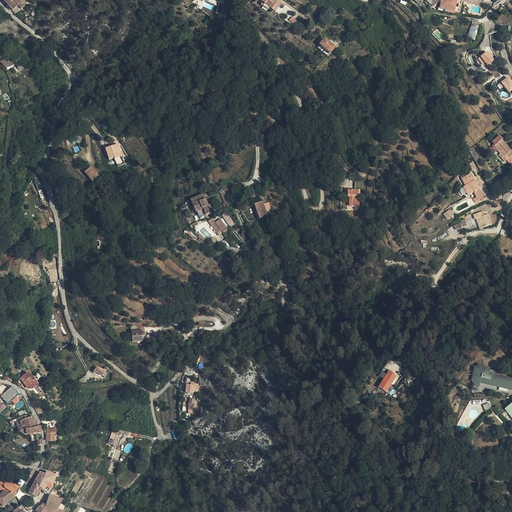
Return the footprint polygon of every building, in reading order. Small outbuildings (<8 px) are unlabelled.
[(14,0),(8,5),(13,11),(18,7),(20,8),(21,9),(23,7),(24,6),(19,1),(19,0),(14,0)] [(277,1),(275,0),(256,0),(264,5),(269,8),(272,10),(277,1)] [(423,0),(432,9),(438,3),(435,0),(412,0),(416,3),(418,2),(419,0),(423,0)] [(448,10),(459,13),(462,0),(438,0),(438,2),(441,2),(439,9),(448,10)] [(475,38),(478,27),(471,25),(468,36),(475,38)] [(325,40),(320,45),(319,46),(329,54),(334,49),(325,40)] [(317,48),(327,57),(329,54),(319,46),(317,48)] [(485,62),(487,65),(494,60),(488,51),(477,58),(482,64),(485,62)] [(5,58),(0,62),(5,67),(10,63),(5,58)] [(509,92),(511,89),(511,80),(508,75),(501,81),(509,92)] [(504,162),(506,161),(511,156),(511,155),(511,151),(502,140),(502,139),(499,136),(492,143),(495,146),(493,147),(497,151),(500,155),(499,156),(504,162)] [(117,145),(105,149),(109,160),(114,158),(117,166),(124,164),(117,145)] [(481,162),(473,148),(469,150),(477,165),(481,162)] [(99,177),(91,168),(84,173),(92,182),(99,177)] [(479,189),(477,186),(476,183),(475,184),(474,182),(475,181),(471,174),(466,176),(465,176),(464,176),(463,176),(460,178),(465,186),(470,195),(474,193),(479,189)] [(354,200),(359,200),(359,181),(354,181),(354,189),(354,191),(347,191),(347,197),(349,197),(349,207),(354,207),(354,200)] [(224,204),(226,207),(229,206),(223,189),(220,191),(219,192),(224,204)] [(484,198),(479,189),(474,193),(476,198),(478,201),(478,202),(484,198)] [(202,195),(190,201),(196,213),(197,213),(201,220),(207,218),(206,217),(213,214),(209,206),(208,207),(202,195)] [(267,217),(265,212),(263,206),(262,203),(255,206),(259,219),(267,217)] [(443,214),(447,219),(454,214),(450,209),(443,214)] [(479,218),(483,228),(492,226),(488,215),(484,216),(483,212),(473,215),(475,219),(476,219),(479,218)] [(230,228),(234,226),(226,214),(222,217),(230,228)] [(221,231),(215,223),(212,219),(208,222),(217,234),(221,231)] [(468,225),(466,219),(461,221),(461,222),(454,226),(456,231),(468,225)] [(220,220),(215,223),(221,231),(226,227),(220,220)] [(271,230),(268,224),(263,227),(266,233),(271,230)] [(198,238),(200,239),(204,242),(206,244),(208,242),(200,234),(199,236),(198,238)] [(48,269),(49,282),(57,281),(56,268),(48,269)] [(132,343),(142,342),(141,337),(141,334),(141,331),(131,332),(132,343)] [(92,371),(102,376),(104,371),(96,367),(96,368),(94,367),(92,371)] [(479,371),(483,371),(483,369),(478,368),(474,370),(471,381),(475,385),(480,386),(480,384),(477,383),(474,380),(476,372),(479,371)] [(487,372),(483,371),(479,371),(476,372),(474,380),(477,383),(480,384),(480,383),(511,390),(511,379),(490,374),(490,373),(487,372)] [(28,372),(20,379),(28,388),(30,387),(31,389),(38,384),(28,372)] [(397,378),(388,372),(378,388),(386,394),(397,378)] [(186,385),(185,393),(193,394),(194,387),(191,386),(186,385)] [(8,405),(19,395),(15,391),(10,388),(1,397),(8,405)] [(188,414),(193,415),(194,411),(196,411),(197,411),(197,404),(195,404),(195,400),(190,399),(188,414)] [(16,426),(19,432),(37,427),(36,422),(34,422),(32,417),(19,422),(20,424),(16,426)] [(37,427),(19,432),(25,435),(30,435),(35,435),(40,434),(39,427),(37,427)] [(109,444),(117,446),(120,436),(112,434),(109,444)] [(118,459),(121,453),(117,451),(117,450),(115,449),(112,457),(118,459)] [(35,471),(30,469),(27,476),(31,478),(35,471)] [(39,473),(39,474),(36,478),(42,481),(52,485),(55,476),(47,472),(45,475),(39,473)] [(15,496),(23,484),(19,482),(17,485),(10,480),(7,480),(2,477),(0,480),(0,490),(3,492),(0,495),(0,502),(4,507),(15,496)] [(35,481),(33,484),(39,487),(42,481),(36,478),(35,481)] [(39,487),(41,489),(43,490),(47,494),(50,490),(52,485),(42,481),(39,487)] [(33,484),(31,488),(29,493),(36,498),(41,489),(39,487),(33,484)] [(62,500),(50,495),(46,507),(44,510),(46,511),(61,511),(57,509),(59,505),(62,500)]
